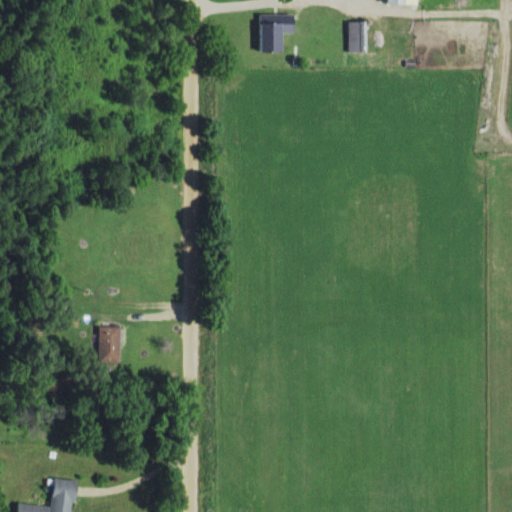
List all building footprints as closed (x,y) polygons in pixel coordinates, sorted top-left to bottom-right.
[(284,53),(284,33),(293,33),(293,15),(255,15),(255,53),(284,53)] [(345,23),(345,58),(359,58),(359,23),(345,23)] [(315,73),(315,89),(383,89),(383,73),(315,73)] [(119,328),(98,328),(98,364),(119,364),(119,328)] [(64,511),(67,481),(44,479),(42,507),(9,504),(8,511),(64,511)]
